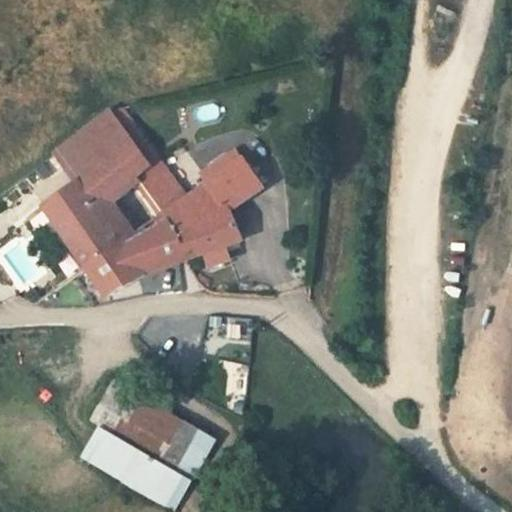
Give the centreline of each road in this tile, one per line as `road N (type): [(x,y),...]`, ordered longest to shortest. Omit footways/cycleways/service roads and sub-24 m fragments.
road 1 (unclassified): [(0,320),(202,305),(283,319),(420,456),(494,511)]
road 2 (track): [(420,456),(422,138),(477,0)]
